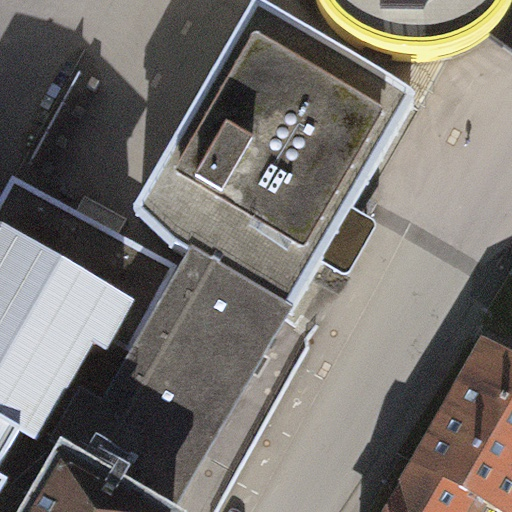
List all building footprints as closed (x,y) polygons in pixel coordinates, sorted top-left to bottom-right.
[(278,0),(264,0),(149,205),(198,232),(300,290),(421,81),(381,59),(355,44),(278,0)] [(511,0),(324,0),(324,2),(340,28),(355,44),(381,59),(417,59),(454,56),(485,41),(503,23),(511,8),(511,0)] [(176,266),(16,185),(0,216),(0,511),(35,511),(71,454),(176,266)] [(71,454),(173,511),(300,290),(198,232),(176,266),(71,454)] [(511,511),(511,344),(482,329),(385,511),(480,511),(483,507),(492,511),(511,511)] [(35,511),(170,511),(71,454),(35,511)]
